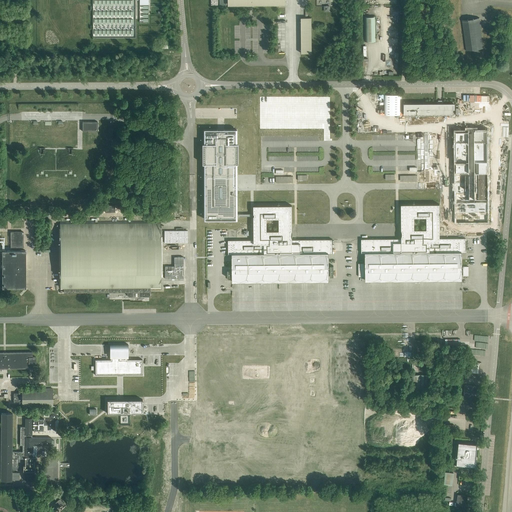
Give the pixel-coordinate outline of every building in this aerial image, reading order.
[(376,41),(375,17),(364,17),(365,42),(376,41)] [(301,18),(301,53),(312,53),(311,18),(301,18)] [(462,20),(466,51),(471,50),(472,53),(479,52),(479,49),(484,48),(479,18),(462,20)] [(403,103),(404,103),(404,115),(453,114),(453,103),(443,103),(443,101),(437,101),(437,103),(403,103)] [(98,131),(98,121),(82,121),(82,131),(98,131)] [(487,130),(475,130),(475,129),(469,129),(469,130),(456,131),(457,212),(439,212),(438,212),(438,215),(439,215),(457,214),(457,222),(488,221),(487,130)] [(204,144),(203,144),(203,164),(204,164),(205,202),(204,202),(204,205),(205,205),(205,219),(237,219),(237,216),(254,216),(255,216),(255,213),(254,213),(237,214),(237,194),(237,175),(237,164),(238,164),(238,143),(237,143),(237,131),(224,131),(217,131),(204,131),(204,144)] [(402,237),(401,236),(401,238),(361,239),(361,243),(361,251),(361,254),(362,254),(362,253),(365,253),(365,280),(462,279),(462,265),(462,259),(462,252),(464,252),(465,253),(466,253),(465,238),(457,238),(440,238),(439,222),(439,215),(438,215),(438,212),(439,212),(439,206),(439,204),(401,204),(401,224),(401,230),(402,230),(402,237)] [(254,223),(254,240),(236,240),(228,240),(228,255),(232,254),(232,262),(232,267),(232,281),(329,281),(329,253),(331,253),(331,254),(332,254),(332,251),(332,243),(332,239),(292,239),(292,237),(291,237),(291,231),(292,231),(292,224),(292,205),(254,206),(254,207),(254,213),(255,213),(255,216),(254,216),(254,223)] [(64,290),(64,292),(131,292),(131,295),(132,297),(140,297),(141,295),(141,292),(150,292),(150,289),(161,289),(161,275),(161,244),(161,235),(160,235),(160,221),(60,222),(60,236),(59,236),(59,246),(59,266),(60,266),(60,276),(60,290),(64,290)] [(188,230),(164,230),(164,243),(188,243),(188,230)] [(2,288),(24,288),(26,288),(25,250),(19,250),(19,247),(23,247),(23,232),(11,232),(11,247),(16,247),(16,250),(0,250),(0,273),(2,273),(2,288)] [(165,266),(165,278),(172,278),(174,278),(184,278),(183,257),(175,257),(175,266),(165,266)] [(300,342),(300,357),(309,357),(309,342),(300,342)] [(292,410),(292,399),(292,362),(291,362),(291,350),(268,350),(268,349),(261,349),(261,343),(246,343),(246,350),(235,350),(235,354),(235,362),(219,363),(219,400),(279,399),(279,410),(292,410)] [(105,359),(95,359),(95,360),(95,374),(95,375),(116,375),(142,374),(142,360),(142,359),(127,359),(127,356),(128,356),(128,345),(128,344),(110,344),(110,345),(110,356),(110,359),(105,359)] [(0,368),(33,368),(32,363),(36,363),(36,357),(32,357),(32,352),(0,352),(0,368)] [(422,374),(418,374),(411,374),(412,390),(430,389),(429,374),(422,374)] [(475,386),(466,385),(464,385),(463,404),(473,405),(474,397),(473,397),(473,395),(474,395),(475,386)] [(22,406),(50,406),(53,406),(53,388),(22,389),(22,393),(14,393),(14,402),(22,402),(22,406)] [(142,399),(107,400),(107,413),(143,413),(143,412),(142,412),(142,400),(142,399)] [(0,468),(0,480),(5,480),(8,480),(12,480),(13,480),(14,480),(16,480),(19,480),(19,472),(16,472),(14,472),(12,472),(12,470),(12,466),(16,466),(17,466),(17,464),(17,458),(19,458),(25,458),(25,466),(23,466),(23,467),(23,469),(23,471),(25,471),(25,480),(35,480),(36,476),(36,462),(36,457),(33,457),(33,445),(37,445),(38,445),(45,445),(47,445),(49,445),(51,445),(52,445),(54,445),(54,441),(53,441),(52,441),(51,441),(51,438),(51,437),(49,437),(33,437),(32,437),(32,435),(32,430),(44,430),(44,426),(44,421),(44,418),(36,418),(32,418),(25,418),(25,426),(20,426),(20,430),(20,431),(20,445),(23,445),(22,451),(18,451),(16,451),(12,451),(12,443),(12,430),(12,413),(8,413),(6,413),(1,413),(1,452),(1,455),(1,458),(1,461),(0,468)] [(469,466),(469,468),(475,468),(474,470),(475,470),(478,443),(477,443),(477,444),(459,442),(456,466),(462,467),(462,465),(469,466)] [(444,484),(452,485),(453,473),(445,472),(444,484)] [(457,506),(464,507),(465,495),(458,495),(457,506)]
